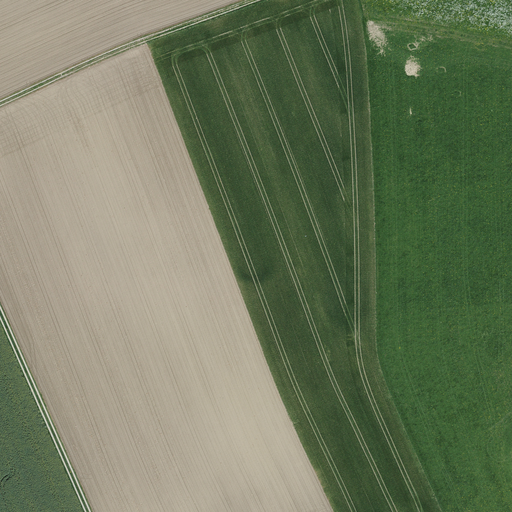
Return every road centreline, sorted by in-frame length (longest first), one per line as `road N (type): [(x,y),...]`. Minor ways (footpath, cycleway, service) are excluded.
road 1 (track): [(0,103),(252,0)]
road 2 (track): [(0,311),(88,511)]
